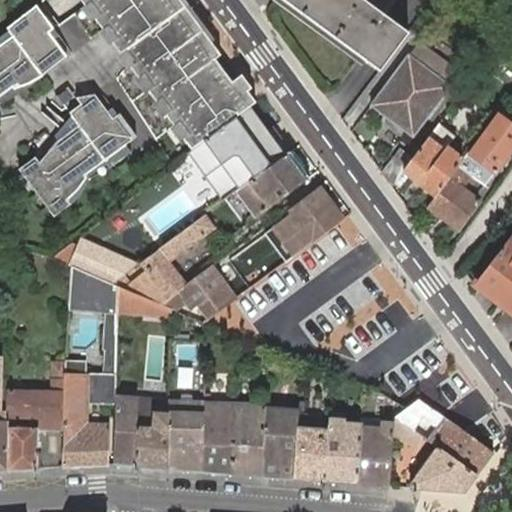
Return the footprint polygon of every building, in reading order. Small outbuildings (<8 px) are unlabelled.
[(80,0),(190,149),(201,142),(250,107),(255,103),(237,78),(231,83),(214,60),(220,56),(178,0),(80,0)] [(283,0),(379,71),(407,33),(404,30),(388,19),(384,16),(395,0),(283,0)] [(511,0),(504,0),(498,8),(511,18),(511,0)] [(52,27),(36,5),(8,26),(13,33),(0,42),(0,93),(12,85),(39,74),(65,55),(48,30),(52,27)] [(511,18),(498,8),(496,10),(511,22),(511,18)] [(418,43),(372,106),(413,137),(450,87),(459,74),(418,43)] [(502,49),(493,61),(502,68),(511,56),(502,49)] [(220,56),(214,60),(231,83),(237,78),(220,56)] [(511,75),(511,57),(511,56),(502,68),(511,75)] [(66,89),(56,97),(62,105),(73,98),(66,89)] [(112,119),(94,94),(75,97),(80,103),(70,111),(73,115),(80,125),(59,140),(56,143),(40,162),(35,156),(18,169),(54,217),(70,205),(65,199),(71,195),(75,190),(79,185),(82,180),(84,176),(83,174),(103,160),(124,145),(136,136),(120,113),(112,119)] [(286,155),(250,107),(201,142),(207,150),(218,166),(232,156),(250,181),(286,155)] [(495,174),(511,151),(511,123),(497,113),(468,152),(462,160),(457,166),(464,171),(468,174),(474,166),(472,164),(476,159),(495,174)] [(80,125),(73,115),(55,135),(59,140),(80,125)] [(427,140),(444,152),(446,149),(456,137),(439,124),(427,140)] [(448,178),(457,166),(462,160),(446,149),(444,152),(427,140),(427,139),(413,159),(403,171),(435,195),(448,178)] [(107,167),(129,151),(124,145),(103,160),(107,167)] [(382,174),(392,186),(403,171),(413,159),(400,149),(382,174)] [(304,181),(286,155),(250,181),(238,191),(257,216),(269,207),(304,181)] [(427,208),(458,230),(480,201),(459,186),(455,183),(464,171),(457,166),(448,178),(435,195),(426,207),(427,208)] [(459,186),(468,174),(464,171),(455,183),(459,186)] [(285,262),(331,228),(311,200),(264,234),(285,262)] [(214,229),(204,215),(189,226),(167,242),(137,265),(125,274),(131,282),(124,289),(159,305),(186,285),(169,262),(214,229)] [(511,244),(507,241),(474,284),(499,303),(505,308),(511,312),(511,244)] [(77,254),(72,266),(111,284),(125,274),(137,265),(82,242),(77,254)] [(30,252),(7,245),(6,261),(29,266),(30,252)] [(63,467),(108,465),(109,426),(85,425),(86,402),(115,403),(115,395),(116,378),(116,343),(117,333),(117,309),(118,287),(111,284),(72,266),(69,305),(69,307),(108,310),(106,348),(108,350),(107,378),(86,377),(87,365),(77,364),(78,353),(66,353),(65,365),(64,376),(64,381),(63,430),(63,467)] [(186,285),(159,305),(170,309),(174,310),(185,302),(191,310),(198,305),(208,319),(230,303),(235,299),(211,266),(186,285)] [(159,305),(124,289),(118,287),(117,309),(117,333),(170,335),(170,309),(159,305)] [(170,335),(117,333),(116,343),(170,345),(170,335)] [(54,393),(31,392),(28,392),(25,392),(25,405),(18,405),(17,429),(18,438),(36,438),(36,429),(63,430),(64,381),(64,376),(65,365),(54,364),(54,393)] [(6,388),(6,392),(25,392),(28,392),(29,382),(5,381),(5,388),(6,388)] [(7,429),(6,470),(36,469),(36,438),(18,438),(17,429),(18,405),(25,405),(25,392),(6,392),(6,421),(6,429),(7,429)] [(130,396),(115,395),(115,403),(115,405),(115,413),(113,465),(129,466),(130,396)] [(136,396),(130,396),(129,466),(135,466),(167,469),(168,411),(169,404),(168,397),(136,396)] [(167,469),(202,472),(204,405),(196,405),(192,399),(180,399),(176,404),(169,404),(168,411),(167,469)] [(406,409),(395,417),(413,430),(425,412),(438,426),(427,440),(436,446),(477,475),(493,453),(453,424),(444,417),(441,421),(429,408),(427,410),(415,402),(413,404),(406,409)] [(232,474),(262,477),(264,407),(259,407),(254,403),(243,403),(239,406),(234,406),(232,474)] [(202,472),(232,474),(234,406),(226,406),(226,417),(209,416),(209,405),(204,405),(202,472)] [(226,417),(226,406),(209,405),(209,416),(226,417)] [(264,407),(262,477),(294,479),(297,439),(297,428),(299,414),(299,410),(264,407)] [(425,412),(413,430),(427,440),(438,426),(425,412)] [(393,422),(393,434),(408,443),(417,447),(421,437),(394,418),(393,422)] [(380,438),(381,421),(361,419),(361,422),(361,428),(366,429),(366,436),(380,438)] [(328,431),(324,482),(357,484),(360,432),(361,428),(361,422),(329,420),(328,429),(328,431)] [(357,484),(389,486),(392,446),(393,434),(393,422),(381,421),(380,438),(366,436),(366,429),(361,428),(360,432),(357,484)] [(297,439),(294,479),(324,482),(328,431),(328,429),(297,428),(297,439)] [(411,481),(410,488),(464,493),(477,475),(436,446),(432,450),(411,481)]
